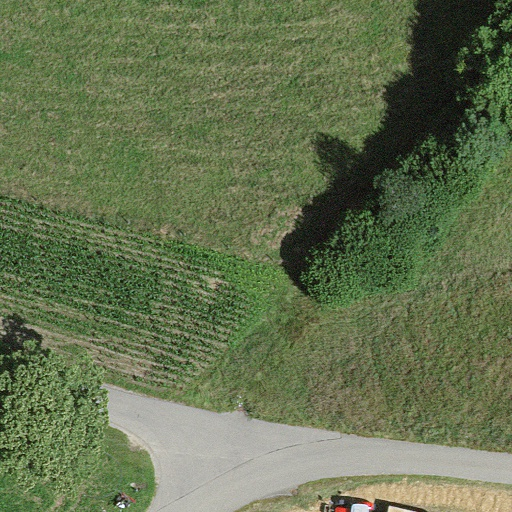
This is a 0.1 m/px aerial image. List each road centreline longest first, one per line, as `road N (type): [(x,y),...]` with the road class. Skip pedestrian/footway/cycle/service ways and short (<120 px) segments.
road 1 (unclassified): [(254,450),(0,379)]
road 2 (unclassified): [(254,450),(511,481)]
